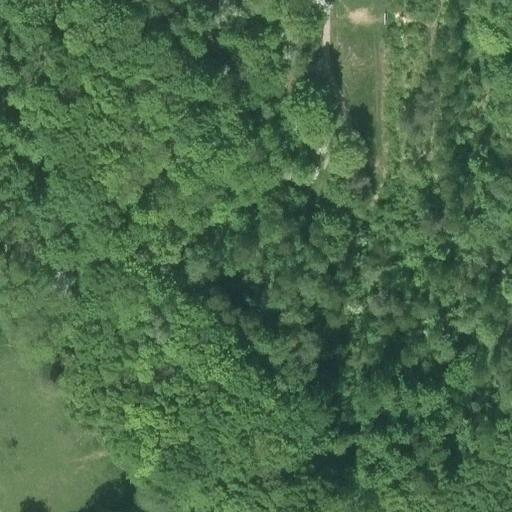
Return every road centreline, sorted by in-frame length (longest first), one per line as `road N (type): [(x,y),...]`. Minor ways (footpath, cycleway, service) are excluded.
road 1 (track): [(331,139),(355,160),(357,250),(347,288),(318,309),(277,307),(243,244),(249,210),(307,162)]
road 2 (track): [(326,0),(338,114),(331,139)]
